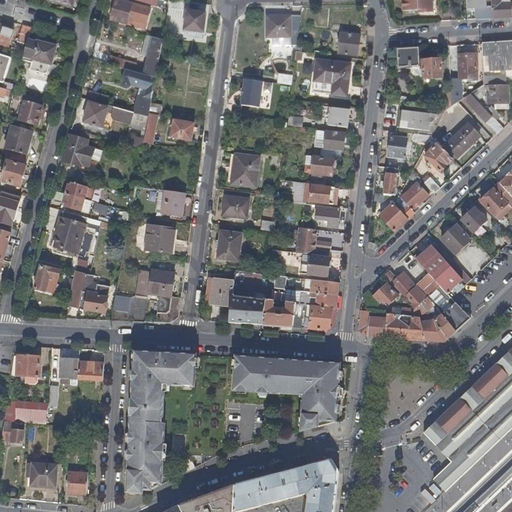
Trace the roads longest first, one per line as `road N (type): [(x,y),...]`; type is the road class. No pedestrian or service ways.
road 1 (residential): [(186,340),(226,12),(241,0)]
road 2 (residential): [(81,35),(4,331)]
road 3 (residential): [(380,37),(352,289)]
road 4 (residential): [(355,442),(218,474),(132,511)]
road 5 (residential): [(352,289),(511,135)]
road 6 (residential): [(120,336),(110,511)]
road 7 (residential): [(345,352),(186,340)]
road 8 (residential): [(511,32),(380,37)]
road 9 (residential): [(355,442),(389,434),(463,373)]
